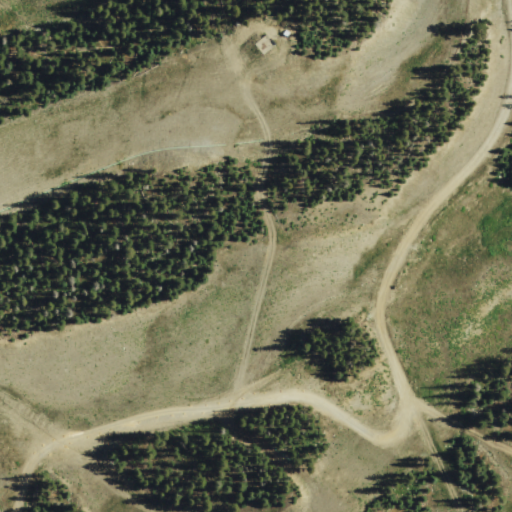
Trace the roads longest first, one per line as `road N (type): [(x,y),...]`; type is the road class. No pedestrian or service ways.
road 1 (track): [(31,460),(246,340),(370,254),(467,170),(503,121),(511,90)]
road 2 (track): [(54,444),(266,391),(316,399),(378,436),(393,434),(414,405),(511,453)]
road 3 (track): [(465,511),(398,383),(381,321),(387,279),(434,201)]
road 4 (track): [(250,71),(246,88),(270,154),(260,188),(272,219),(255,334)]
road 5 (track): [(54,444),(158,511)]
